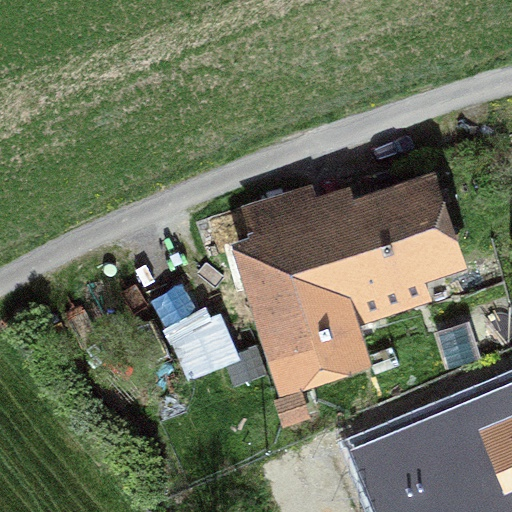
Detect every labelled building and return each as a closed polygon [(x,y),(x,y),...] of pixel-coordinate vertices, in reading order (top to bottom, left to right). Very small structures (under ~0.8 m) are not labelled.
[(437,163),(353,190),(350,180),(315,191),(311,179),(241,201),(250,230),(231,236),(280,387),(372,357),(361,321),(433,298),(425,274),(468,261),(437,163)] [(236,291),(224,263),(188,279),(200,306),(236,291)] [(238,347),(222,309),(168,330),(187,377),(225,362),(234,384),(267,371),(255,341),(238,347)] [(511,511),(511,378),(441,408),(485,511),(511,511)] [(313,417),(304,388),(274,397),(284,426),(313,417)]
